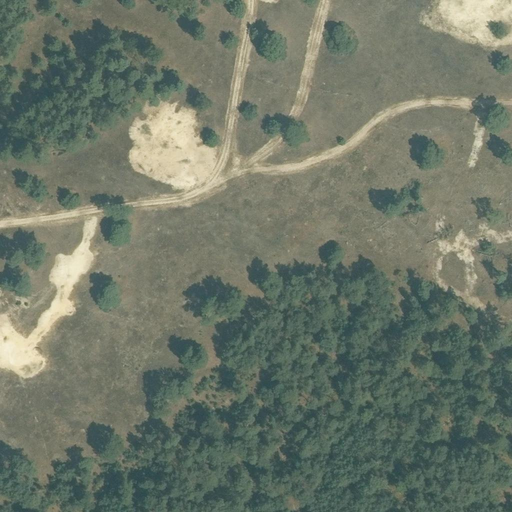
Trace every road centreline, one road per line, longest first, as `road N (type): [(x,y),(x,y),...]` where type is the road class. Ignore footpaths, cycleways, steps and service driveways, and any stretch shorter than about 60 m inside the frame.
road 1 (unknown): [(0,227),(151,204),(240,174),(303,103),(324,0)]
road 2 (track): [(252,163),(277,166),(326,148),(387,106),(423,96),(511,98)]
road 3 (track): [(217,187),(246,0)]
